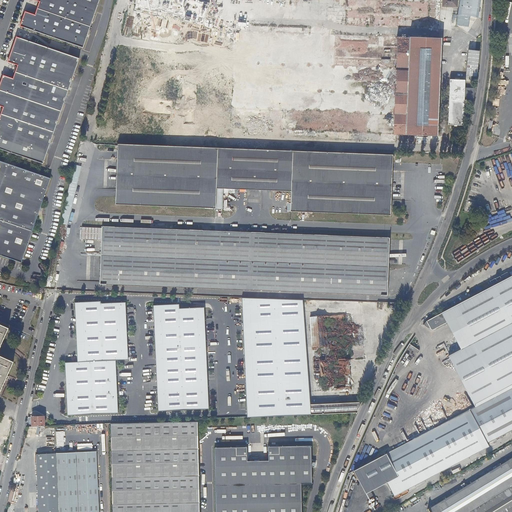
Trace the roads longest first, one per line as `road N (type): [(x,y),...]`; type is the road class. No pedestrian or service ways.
road 1 (unknown): [(425,224),(387,295),(295,295),(65,278),(80,210)]
road 2 (unknown): [(425,224),(80,210)]
road 3 (unclassified): [(430,262),(465,163),(488,0)]
road 4 (unknown): [(467,151),(199,134)]
road 5 (residential): [(0,503),(51,293)]
road 6 (unclassified): [(323,511),(400,330)]
road 7 (unknown): [(431,353),(395,381),(377,434),(415,421),(448,394)]
